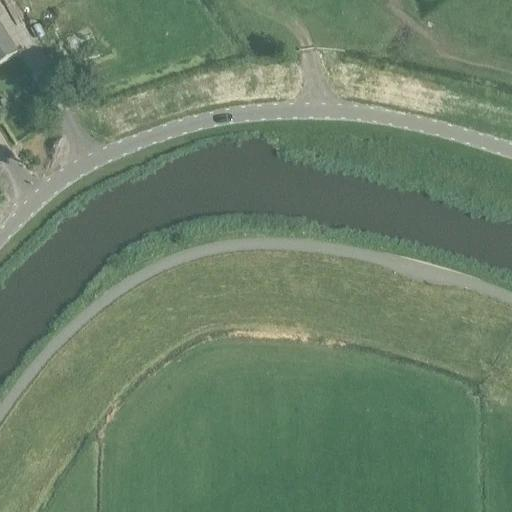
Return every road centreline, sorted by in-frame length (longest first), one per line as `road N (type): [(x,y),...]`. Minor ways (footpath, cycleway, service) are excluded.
road 1 (unclassified): [(0,418),(93,311),(139,278),(223,248),(331,250),(511,300)]
road 2 (unclassified): [(0,240),(34,205),(101,159),(226,119),(290,112),(368,117),(511,154)]
